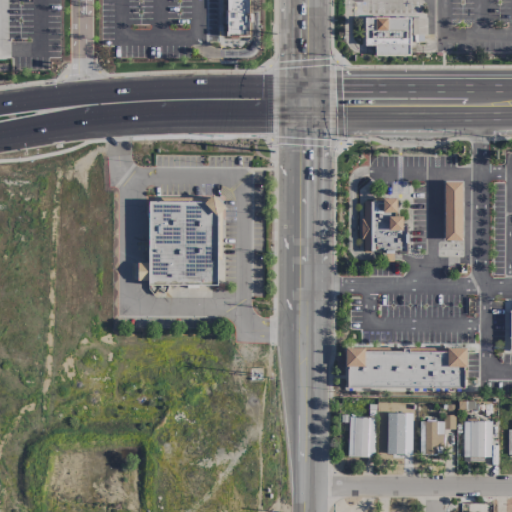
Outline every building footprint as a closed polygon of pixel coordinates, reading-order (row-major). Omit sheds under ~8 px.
[(226,0),(249,0),(249,14),(252,14),(253,22),(249,22),(249,37),(226,37),(226,0)] [(365,18),(410,18),(410,56),(375,56),(375,47),(365,47),(365,18)] [(445,183),(461,183),(461,242),(445,242),(445,183)] [(148,202),(204,203),(214,195),(226,209),(217,217),(217,285),(148,285),(148,281),(137,281),(136,263),(147,263),(148,202)] [(364,201),(373,201),(373,200),(375,200),(375,199),(395,199),(396,213),(395,213),(395,217),(402,217),(402,225),(407,226),(406,252),(394,252),(393,262),(385,262),(385,252),(364,253),(364,239),(361,239),(362,220),(364,219),(364,201)] [(364,348),(365,352),(364,368),(347,367),(346,367),(346,348),(364,348)] [(447,348),(447,352),(448,368),(464,368),(465,368),(465,348),(447,348)] [(347,367),(364,368),(365,352),(403,352),(403,349),(409,349),(409,352),(447,352),(448,368),(464,368),(464,388),(347,388),(347,367)] [(374,417),(348,417),(347,456),(373,457),(374,417)] [(408,446),(407,419),(392,419),(392,454),(403,454),(403,446),(408,446)] [(419,421),(419,454),(436,455),(436,447),(442,447),(442,421),(419,421)] [(462,457),(490,457),(490,421),(462,422),(462,457)]
